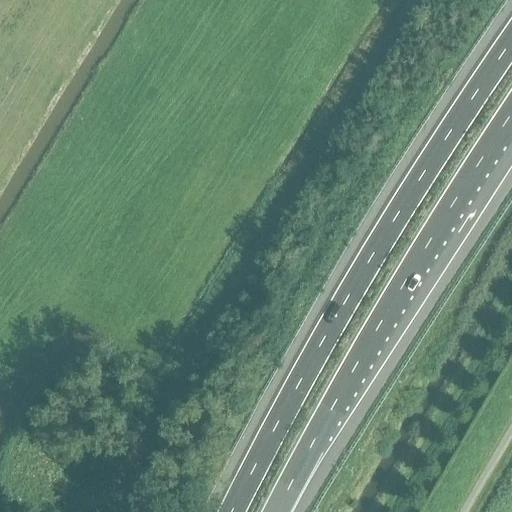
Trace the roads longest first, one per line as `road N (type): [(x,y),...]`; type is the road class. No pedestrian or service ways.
road 1 (motorway): [(511,39),(365,264),(230,511)]
road 2 (motorway): [(275,511),(394,295),(511,107)]
